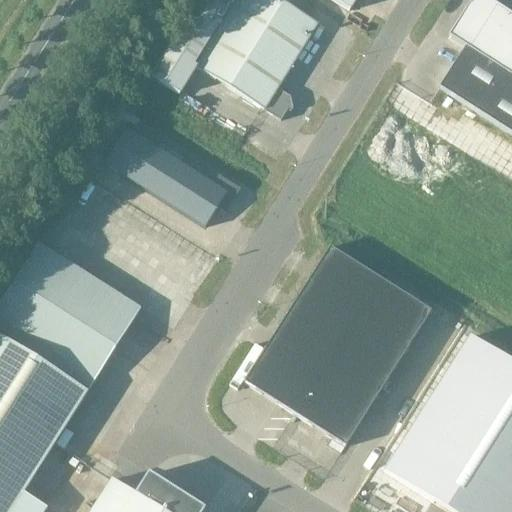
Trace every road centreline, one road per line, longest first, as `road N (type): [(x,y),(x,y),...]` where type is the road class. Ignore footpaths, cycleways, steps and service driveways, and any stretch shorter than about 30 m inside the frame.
road 1 (residential): [(310,511),(203,441),(188,420),(187,367),(414,0)]
road 2 (primary): [(0,116),(74,0)]
